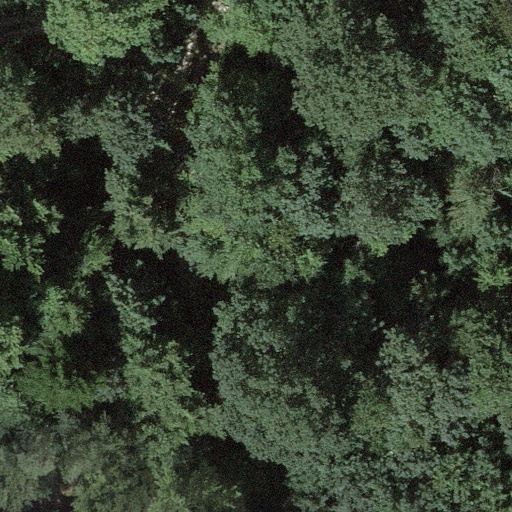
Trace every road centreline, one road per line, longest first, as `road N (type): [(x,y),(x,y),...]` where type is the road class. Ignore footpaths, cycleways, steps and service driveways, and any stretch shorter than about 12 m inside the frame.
road 1 (track): [(278,511),(187,265),(166,126),(204,0)]
road 2 (track): [(166,126),(121,63),(74,17)]
road 3 (track): [(119,0),(0,30)]
